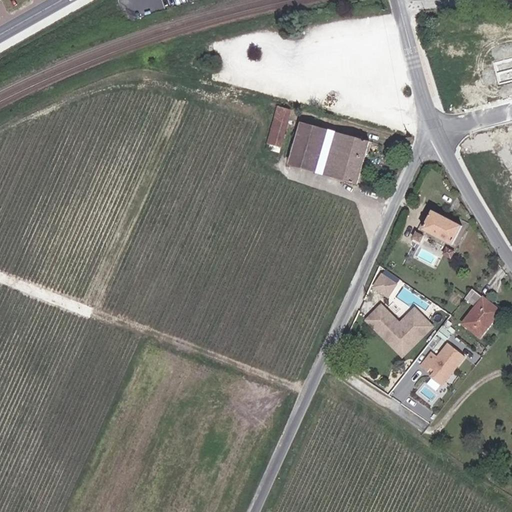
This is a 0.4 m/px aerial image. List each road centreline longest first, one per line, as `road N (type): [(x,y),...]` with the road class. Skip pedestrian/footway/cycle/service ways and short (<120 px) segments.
road 1 (unclassified): [(253,511),(404,182),(440,136)]
road 2 (tertiary): [(440,136),(511,260)]
road 3 (tertiary): [(398,0),(440,136)]
